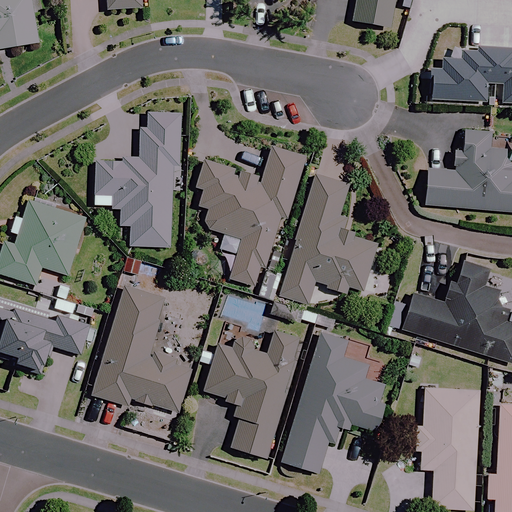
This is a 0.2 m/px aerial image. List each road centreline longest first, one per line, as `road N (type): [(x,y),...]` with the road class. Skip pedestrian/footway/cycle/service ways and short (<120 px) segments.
road 1 (residential): [(0,141),(146,62),(186,58),(300,73),(346,97)]
road 2 (residential): [(15,447),(216,511)]
